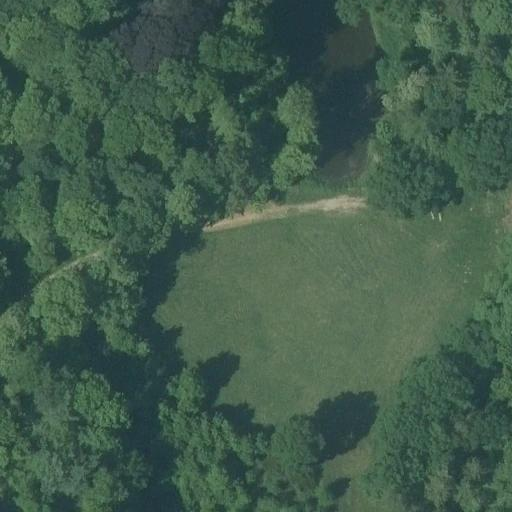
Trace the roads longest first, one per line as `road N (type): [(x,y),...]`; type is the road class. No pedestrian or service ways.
road 1 (track): [(0,327),(67,275),(224,202),(511,162)]
road 2 (track): [(0,31),(163,108),(224,202)]
